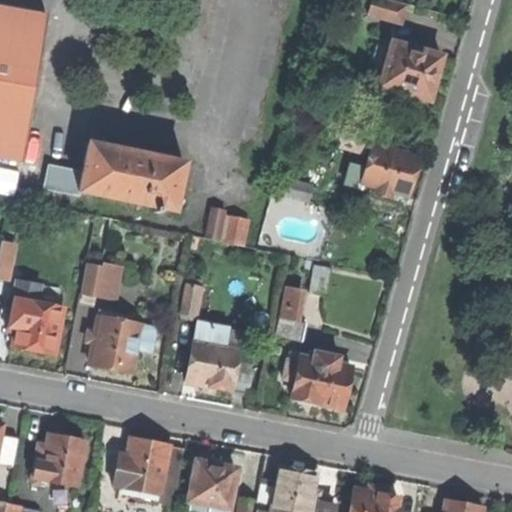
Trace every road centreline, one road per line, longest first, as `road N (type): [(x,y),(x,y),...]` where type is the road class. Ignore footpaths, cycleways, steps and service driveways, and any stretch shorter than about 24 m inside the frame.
road 1 (residential): [(485,0),(359,451)]
road 2 (residential): [(0,383),(359,451)]
road 3 (residential): [(359,451),(511,481)]
